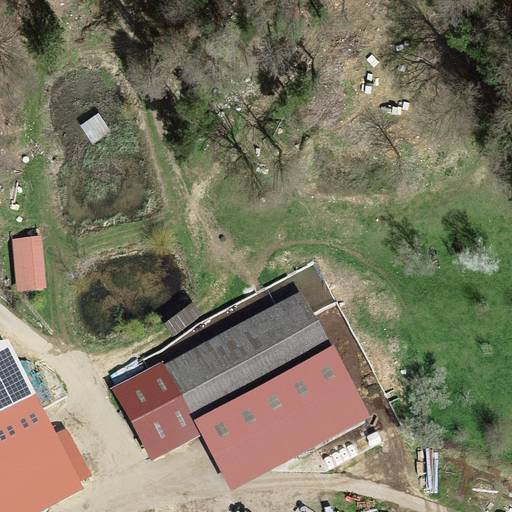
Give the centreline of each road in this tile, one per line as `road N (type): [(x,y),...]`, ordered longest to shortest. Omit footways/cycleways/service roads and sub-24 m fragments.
road 1 (residential): [(89,511),(128,484),(289,484),(347,490),(421,511)]
road 2 (track): [(128,484),(97,400),(0,318)]
